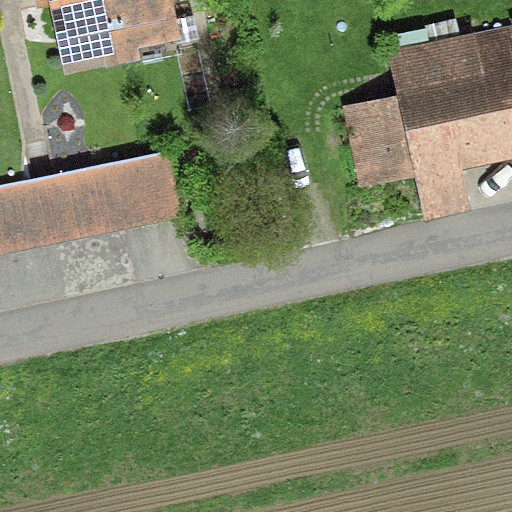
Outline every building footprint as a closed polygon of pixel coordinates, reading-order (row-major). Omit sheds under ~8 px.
[(50,0),(51,4),(61,49),(115,39),(106,0),(50,0)] [(106,0),(115,39),(120,62),(134,60),(129,35),(168,27),(162,0),(106,0)] [(511,20),(509,21),(510,30),(468,39),(467,34),(386,54),(396,95),(345,105),(362,184),(413,174),(423,216),(456,209),(464,207),(453,158),(511,145),(511,20)] [(173,210),(162,156),(107,167),(117,221),(173,210)] [(107,167),(40,182),(51,235),(117,221),(107,167)] [(0,245),(51,235),(40,182),(0,189),(0,245)]
